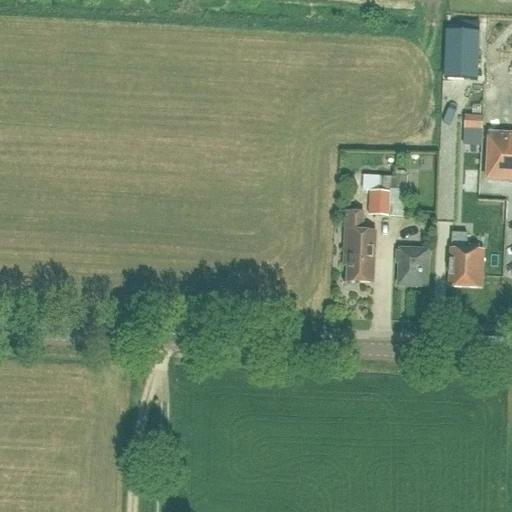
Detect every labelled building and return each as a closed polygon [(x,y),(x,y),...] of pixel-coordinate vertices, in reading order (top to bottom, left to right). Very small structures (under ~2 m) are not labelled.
[(482,130),(482,118),(465,117),(464,129),(482,130)] [(511,135),(489,135),(487,182),(511,183),(511,135)] [(377,176),(377,185),(395,185),(395,176),(377,176)] [(370,185),(369,218),(389,219),(389,218),(405,219),(406,192),(390,192),(390,186),(370,185)] [(439,222),(455,223),(456,193),(440,192),(439,222)] [(373,285),(376,234),(362,233),(363,215),(346,214),(343,267),(347,267),(347,283),(373,285)] [(482,290),(483,253),(466,252),(467,236),(452,235),(451,251),(451,252),(449,288),(482,290)] [(427,253),(401,252),(401,253),(397,253),(396,265),(400,265),(400,286),(426,287),(427,253)]
